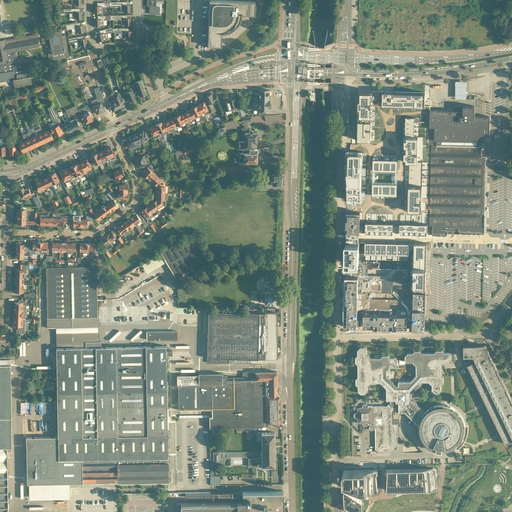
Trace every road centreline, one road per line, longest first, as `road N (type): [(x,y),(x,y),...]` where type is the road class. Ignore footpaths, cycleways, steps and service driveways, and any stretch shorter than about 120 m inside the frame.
road 1 (tertiary): [(291,511),(292,106)]
road 2 (unclassified): [(342,110),(338,337)]
road 3 (unclassified): [(6,233),(92,233),(133,203),(135,180),(110,128)]
road 4 (secondary): [(511,49),(351,59)]
road 5 (unclassified): [(338,337),(492,331)]
road 6 (unclassified): [(335,475),(338,337)]
